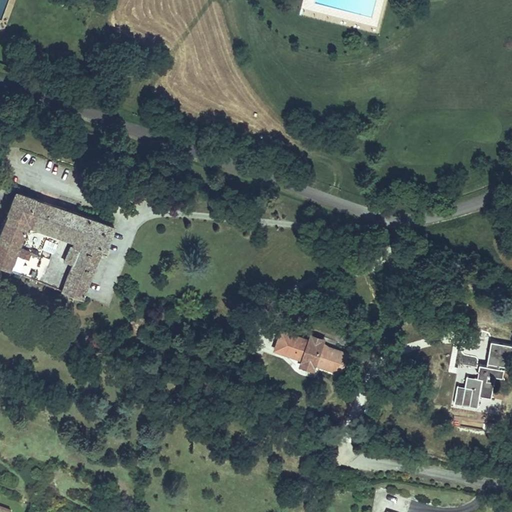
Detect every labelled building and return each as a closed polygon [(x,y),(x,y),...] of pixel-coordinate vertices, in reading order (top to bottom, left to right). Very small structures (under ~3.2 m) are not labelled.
[(112,231),(15,193),(0,231),(0,271),(76,301),(96,250),(103,253),(112,231)] [(293,332),(299,318),(287,313),(277,337),(305,349),(310,340),(293,332)] [(320,313),(316,320),(331,327),(334,320),(320,313)] [(314,325),(299,318),(293,332),(310,340),(305,349),(320,356),(320,354),(339,361),(348,358),(354,341),(335,332),(332,335),(328,333),(331,327),(316,320),(314,325)] [(450,386),(446,405),(474,411),(477,392),(485,394),(488,383),(496,385),(499,368),(511,371),(511,365),(511,346),(487,342),(483,365),(474,363),(471,378),(462,376),(459,387),(450,386)] [(320,356),(305,349),(302,355),(317,362),(320,356)]
